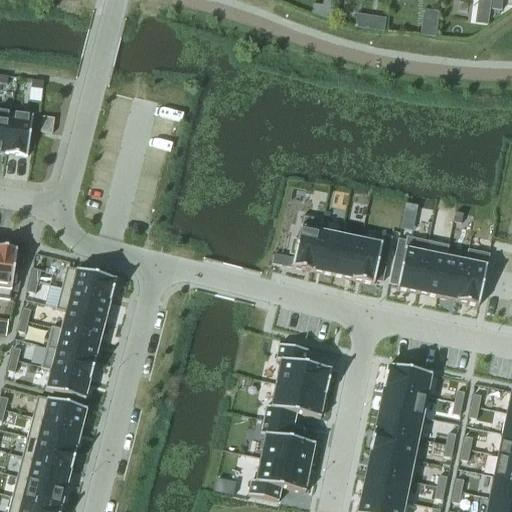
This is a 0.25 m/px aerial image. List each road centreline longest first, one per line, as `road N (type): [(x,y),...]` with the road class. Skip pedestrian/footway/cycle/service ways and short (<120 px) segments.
road 1 (residential): [(95,511),(156,269)]
road 2 (residential): [(369,318),(329,511)]
road 3 (residential): [(156,269),(79,243),(63,229),(64,205),(0,196)]
road 4 (residential): [(369,318),(511,348)]
